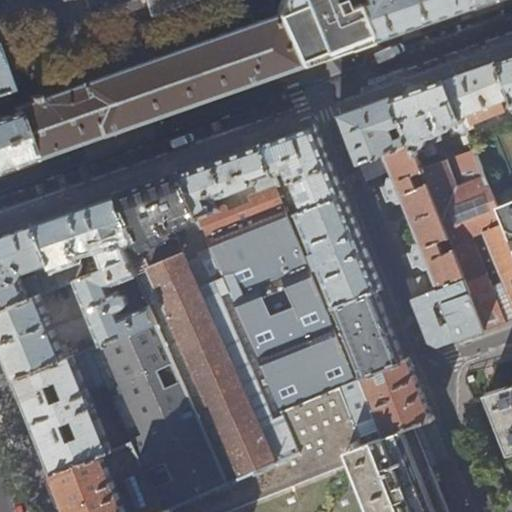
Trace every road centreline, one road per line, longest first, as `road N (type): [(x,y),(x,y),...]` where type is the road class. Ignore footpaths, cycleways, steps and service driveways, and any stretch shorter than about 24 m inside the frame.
road 1 (residential): [(0,204),(318,92)]
road 2 (residential): [(428,365),(318,92)]
road 3 (residential): [(318,92),(511,24)]
road 4 (residential): [(428,365),(486,511)]
